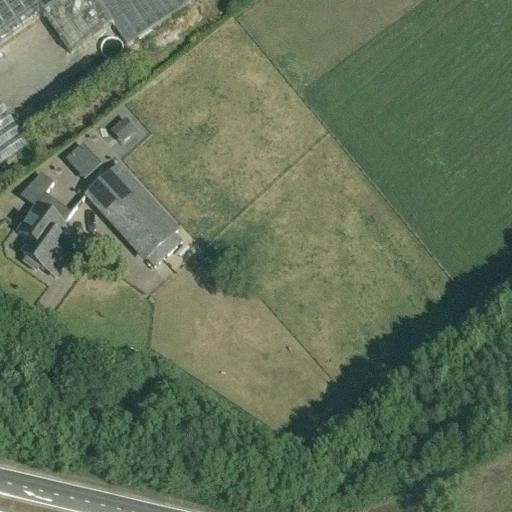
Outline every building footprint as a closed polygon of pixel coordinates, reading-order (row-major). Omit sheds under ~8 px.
[(0,0),(0,48),(45,18),(73,58),(115,30),(130,50),(205,0),(0,0)] [(131,124),(114,136),(125,153),(143,141),(131,124)] [(101,169),(84,150),(68,164),(85,184),(101,169)] [(181,233),(120,166),(85,199),(145,265),(148,262),(156,271),(184,245),(176,236),(181,233)] [(57,238),(73,216),(46,197),(54,186),(41,177),(35,184),(48,194),(19,234),(28,241),(26,244),(31,248),(24,257),(28,260),(26,262),(27,266),(35,272),(39,271),(41,269),(45,272),(65,243),(57,238)] [(130,370),(139,357),(129,350),(121,363),(130,370)]
